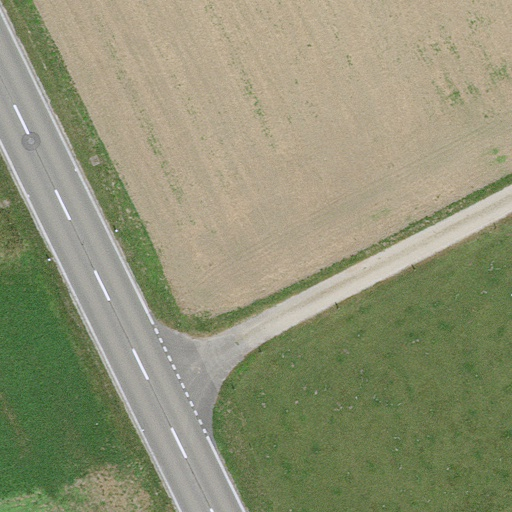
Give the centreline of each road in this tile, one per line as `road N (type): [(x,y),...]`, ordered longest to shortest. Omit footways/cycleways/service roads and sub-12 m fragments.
road 1 (secondary): [(215,511),(0,70)]
road 2 (track): [(150,377),(511,191)]
